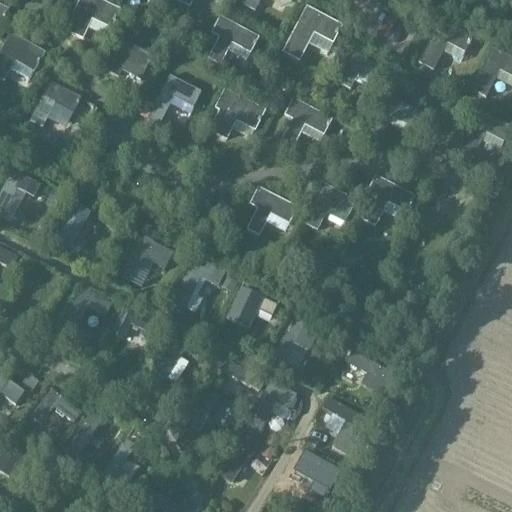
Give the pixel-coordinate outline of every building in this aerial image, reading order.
[(173,0),(172,3),(188,10),(193,0),(173,0)] [(259,0),(244,0),(241,7),(253,13),(259,0)] [(121,18),(86,2),(69,38),(84,46),(94,26),(113,35),(121,18)] [(340,30),(306,12),(282,56),(298,65),(314,36),(332,46),(340,30)] [(218,22),(210,36),(219,41),(212,55),(223,61),(231,46),(249,55),(256,41),(218,22)] [(471,41),(439,24),(418,66),(432,73),(446,46),(464,55),(467,48),(469,49),(471,45),(469,45),(471,41)] [(13,65),(31,75),(41,58),(9,39),(0,55),(0,83),(2,85),(13,65)] [(121,44),(106,74),(118,79),(121,73),(140,82),(152,59),(121,44)] [(511,61),(492,51),(470,93),(485,100),(498,74),(511,80),(511,61)] [(357,76),(375,87),(383,73),(354,57),(338,85),(349,91),(357,76)] [(157,129),(173,100),(191,110),(199,96),(170,80),(154,109),(145,104),(139,116),(147,120),(146,123),(157,129)] [(78,101),(49,87),(30,126),(41,131),(53,106),(72,115),(78,101)] [(225,144),(234,126),(255,136),(265,116),(224,95),(215,113),(220,115),(210,136),(225,144)] [(391,120),(409,129),(416,116),(386,101),(367,139),(379,144),(391,120)] [(322,138),(329,124),(291,104),(283,119),(292,123),(284,138),(281,145),(292,150),(295,143),(303,128),(322,138)] [(509,136),(508,135),(510,130),(478,114),(457,156),(471,163),(484,137),(502,145),(507,138),(508,139),(509,136)] [(373,181),(366,196),(375,200),(363,224),(373,229),(386,205),(405,214),(412,201),(373,181)] [(470,197),(440,182),(414,234),(425,239),(444,202),(463,211),(470,197)] [(328,209),(347,218),(354,204),(324,189),(305,228),(315,234),(328,209)] [(249,208),(258,213),(247,234),(258,240),(269,217),(288,226),(295,213),(256,193),(249,208)]
